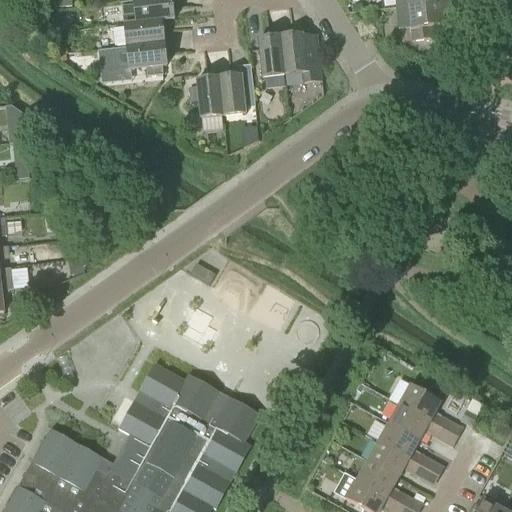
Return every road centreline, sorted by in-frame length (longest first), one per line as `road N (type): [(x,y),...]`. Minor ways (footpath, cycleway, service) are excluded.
road 1 (tertiary): [(385,106),(345,123),(0,376)]
road 2 (tertiary): [(511,124),(385,106)]
road 3 (residential): [(385,106),(322,0)]
